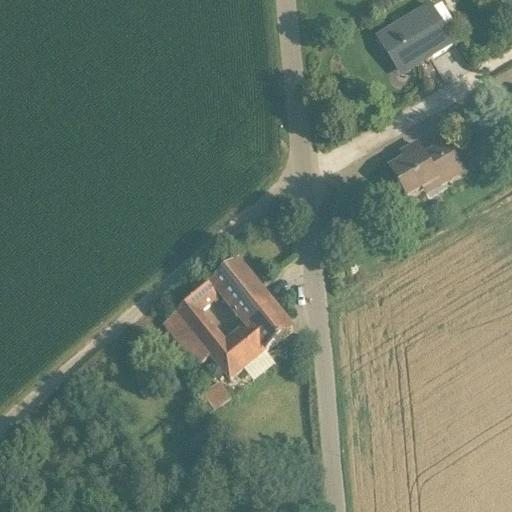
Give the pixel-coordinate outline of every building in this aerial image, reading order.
[(511,0),(496,0),(511,24),(511,0)] [(426,65),(446,52),(455,47),(431,7),(377,40),(396,71),(420,56),(426,65)] [(462,169),(447,142),(423,156),(418,147),(405,155),(409,161),(390,172),(407,201),(462,169)] [(249,362),(253,358),(237,338),(246,330),(273,309),(239,267),(164,327),(199,370),(209,361),(229,385),(252,366),(249,362)] [(249,362),(252,366),(293,334),(273,309),(246,330),(237,338),(253,358),(249,362)] [(207,420),(233,402),(221,385),(196,402),(207,420)]
